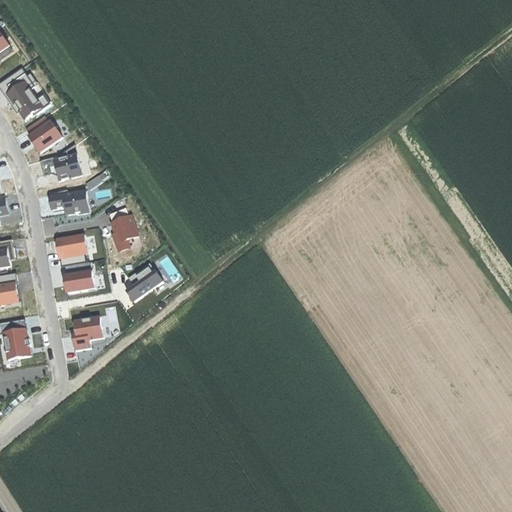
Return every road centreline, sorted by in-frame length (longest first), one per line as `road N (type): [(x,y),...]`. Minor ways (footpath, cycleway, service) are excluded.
road 1 (track): [(511,28),(61,385)]
road 2 (residential): [(0,114),(33,190),(61,377),(57,394),(0,446)]
